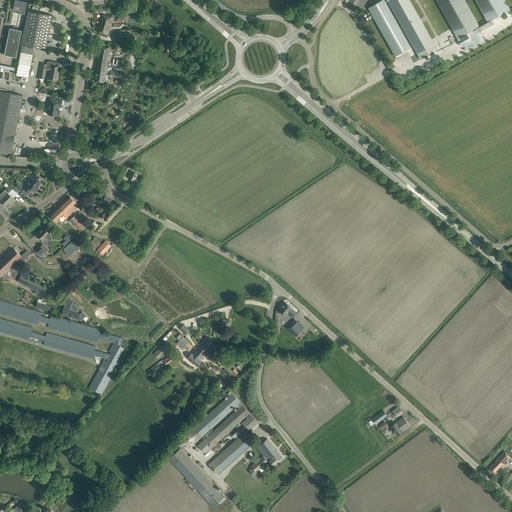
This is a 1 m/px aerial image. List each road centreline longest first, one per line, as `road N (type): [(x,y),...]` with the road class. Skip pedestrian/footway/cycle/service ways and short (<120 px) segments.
road 1 (unclassified): [(511,499),(277,286)]
road 2 (unclassified): [(298,36),(316,86),(351,122),(494,246),(511,241)]
road 3 (unclassified): [(343,511),(260,395),(277,286)]
road 4 (unclassified): [(277,286),(124,200),(109,187),(102,158)]
road 5 (primary): [(430,206),(281,66)]
road 6 (primary): [(271,78),(430,206)]
road 7 (unclassified): [(71,140),(86,25),(53,0)]
road 8 (tertiary): [(102,158),(214,90)]
road 9 (track): [(424,419),(328,492)]
